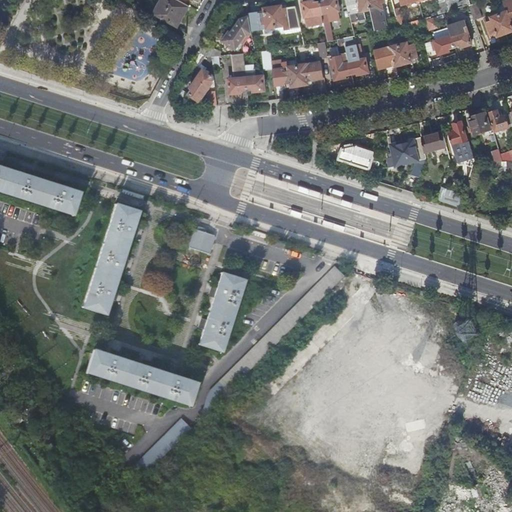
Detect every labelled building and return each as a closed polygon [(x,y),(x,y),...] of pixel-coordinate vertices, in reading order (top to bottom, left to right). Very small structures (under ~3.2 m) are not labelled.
[(162,0),(155,15),(178,28),(190,6),(179,0),(162,0)] [(325,22),(321,1),(315,2),(314,0),(313,0),(303,2),(307,25),(325,22)] [(325,22),(327,32),(333,31),(331,20),(341,18),(339,10),(340,10),(338,0),(326,0),(327,0),(321,1),(325,22)] [(346,0),(352,23),(367,19),(365,10),(371,9),(369,0),(346,0)] [(369,0),(371,9),(376,30),(388,28),(386,19),(383,20),(379,3),(385,2),(384,0),(369,0)] [(445,12),(449,11),(445,0),(437,0),(441,13),(445,12)] [(459,8),(470,4),(472,4),(470,0),(445,0),(449,11),(459,8)] [(500,14),(507,33),(511,31),(511,0),(505,3),(508,12),(500,14)] [(470,4),(475,19),(483,16),(478,2),(472,4),(470,4)] [(283,7),(274,8),(277,26),(285,25),(285,28),(301,26),(297,8),(283,10),(283,7)] [(396,9),(400,25),(407,23),(403,7),(396,9)] [(266,13),(250,15),(250,16),(250,19),(252,30),(277,26),(274,8),(265,9),(266,13)] [(461,15),(459,8),(449,11),(445,12),(447,19),(461,15)] [(499,36),(507,33),(500,14),(492,17),(491,15),(485,18),(491,35),(497,32),(499,36)] [(250,19),(250,16),(241,20),(233,32),(230,31),(224,41),(236,49),(241,43),(243,44),(250,34),(252,33),(252,30),(250,19)] [(430,30),(438,27),(435,16),(427,19),(430,30)] [(449,26),(456,46),(462,45),(463,47),(465,47),(465,49),(472,47),(472,44),(473,44),(470,36),(473,35),(471,29),(468,30),(466,21),(449,26)] [(426,44),(430,57),(450,51),(450,48),(456,46),(449,26),(435,32),(437,40),(426,44)] [(319,42),(322,56),(330,54),(328,41),(319,42)] [(401,44),(406,64),(414,61),(413,58),(419,56),(416,44),(410,46),(409,42),(401,44)] [(203,43),(199,52),(208,58),(212,57),(219,57),(220,56),(221,52),(203,43)] [(375,51),(379,67),(396,62),(397,66),(406,64),(401,44),(375,51)] [(339,46),(331,48),(333,57),(341,54),(339,46)] [(264,70),(273,69),(271,50),(262,51),(264,70)] [(347,74),(353,73),(350,62),(348,52),(343,53),(343,54),(332,57),(336,79),(347,77),(347,74)] [(242,90),(248,89),(246,66),(244,53),(232,55),(235,78),(229,79),(230,94),(242,93),(242,90)] [(200,101),(214,80),(213,68),(212,58),(208,58),(206,57),(199,67),(203,69),(191,87),(193,89),(190,94),(200,101)] [(298,66),(301,85),(309,84),(309,81),(325,78),(322,62),(317,63),(317,57),(306,59),(307,64),(298,66)] [(350,62),(353,73),(359,72),(360,74),(370,72),(367,58),(350,62)] [(273,69),(275,86),(292,83),(292,87),(301,85),(298,66),(289,67),(289,63),(282,64),(283,68),(273,69)] [(246,66),(248,89),(253,89),(253,91),(265,90),(264,76),(256,76),(255,65),(246,66)] [(217,106),(216,92),(207,92),(208,107),(217,106)] [(496,132),(511,126),(511,121),(510,114),(502,117),(500,110),(490,113),(496,132)] [(487,113),(470,118),(476,136),(492,131),(487,113)] [(456,132),(449,134),(453,146),(469,141),(462,121),(454,124),(456,132)] [(427,158),(450,152),(444,133),(423,137),(427,158)] [(426,160),(427,158),(423,137),(391,144),(396,166),(417,162),(426,160)] [(343,149),(340,159),(370,169),(375,152),(359,146),(343,149)] [(493,151),(496,160),(503,161),(500,149),(493,151)] [(372,166),(379,168),(382,156),(376,154),(372,166)] [(0,191),(71,214),(71,215),(72,216),(80,192),(78,192),(65,188),(67,182),(61,180),(61,181),(59,182),(57,181),(55,185),(33,178),(35,172),(29,170),(29,171),(27,171),(25,171),(24,175),(1,168),(3,162),(0,160),(0,191)] [(412,175),(420,178),(426,160),(417,162),(412,175)] [(439,202),(462,206),(465,193),(442,188),(439,202)] [(82,306),(82,307),(105,315),(106,314),(105,313),(110,300),(115,301),(117,295),(116,295),(116,293),(117,291),(113,290),(115,283),(119,284),(124,269),(126,270),(129,260),(123,258),(130,235),(136,237),(138,232),(137,231),(137,229),(137,227),(133,226),(136,219),(139,220),(142,213),(138,212),(139,211),(115,203),(115,205),(116,205),(83,307),(82,306)] [(202,231),(196,229),(195,229),(195,230),(190,247),(189,246),(189,247),(208,253),(209,252),(208,252),(213,236),(214,236),(214,235),(205,232),(206,229),(203,228),(202,231)] [(229,391),(361,258),(346,254),(219,381),(229,391)] [(198,343),(198,344),(221,352),(222,351),(221,350),(244,281),(245,280),(221,272),(220,274),(218,273),(215,280),(219,281),(216,289),(211,287),(209,292),(210,292),(210,295),(210,297),(213,298),(212,301),(209,300),(206,311),(209,312),(206,320),(200,319),(198,324),(199,325),(200,327),(199,328),(203,330),(199,343),(198,343)] [(93,349),(86,373),(87,373),(87,372),(188,405),(189,406),(197,382),(196,381),(196,382),(182,378),(184,373),(178,371),(178,372),(176,373),(174,372),(173,375),(165,373),(167,370),(151,365),(152,363),(142,360),(140,365),(118,358),(120,353),(114,351),(114,352),(112,352),(110,352),(109,355),(102,353),(103,350),(95,347),(94,350),(93,349)] [(148,481),(195,431),(181,417),(133,467),(148,481)]
